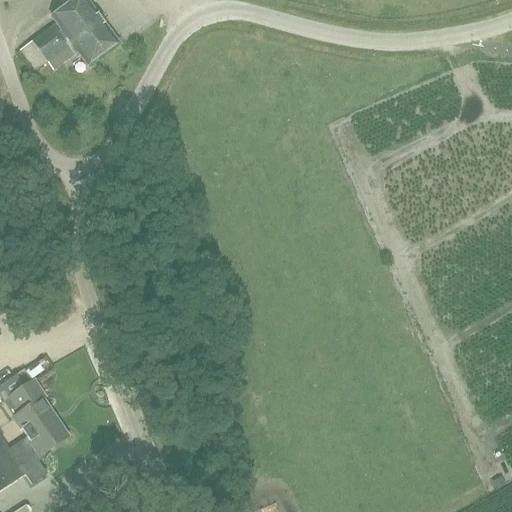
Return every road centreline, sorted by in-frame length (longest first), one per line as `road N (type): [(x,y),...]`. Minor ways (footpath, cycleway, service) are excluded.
road 1 (unclassified): [(94,183),(173,39),(200,16),(235,11),(367,43),(432,41),(511,20)]
road 2 (unclassified): [(167,511),(79,274),(78,234),(94,183)]
road 3 (unclassified): [(94,183),(42,149),(0,48)]
